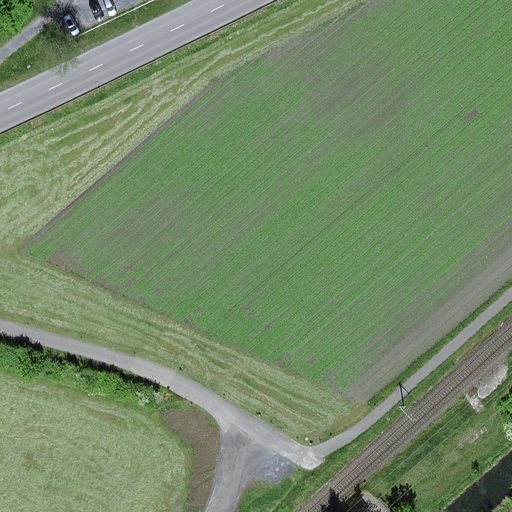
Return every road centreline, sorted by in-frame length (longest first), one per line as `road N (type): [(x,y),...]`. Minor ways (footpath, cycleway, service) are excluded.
road 1 (track): [(252,440),(323,449),(363,426),(511,294)]
road 2 (track): [(0,327),(180,385),(252,440)]
road 3 (primary): [(0,111),(231,0)]
